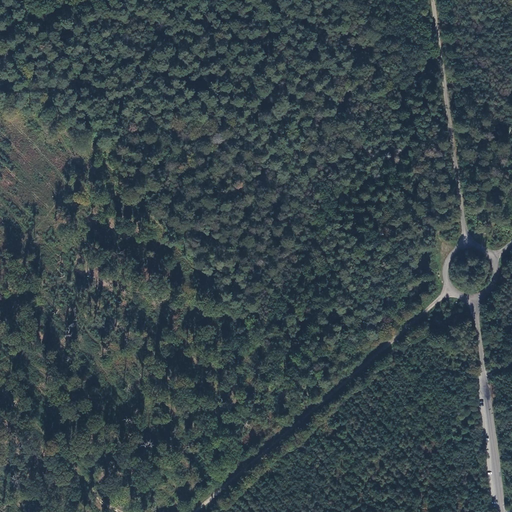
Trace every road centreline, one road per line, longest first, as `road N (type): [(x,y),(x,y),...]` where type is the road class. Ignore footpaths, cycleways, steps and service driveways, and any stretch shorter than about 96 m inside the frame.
road 1 (track): [(404,329),(193,511)]
road 2 (track): [(431,0),(466,245)]
road 3 (unclassified): [(483,377),(503,511)]
